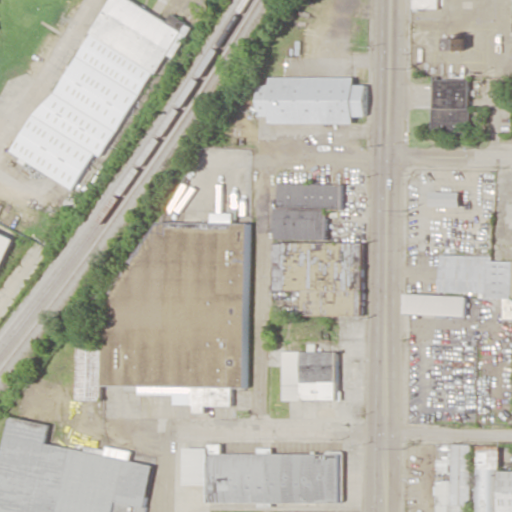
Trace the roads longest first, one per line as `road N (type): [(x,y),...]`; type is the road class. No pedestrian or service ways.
road 1 (tertiary): [(389,0),(381,511)]
road 2 (residential): [(511,158),(278,155)]
road 3 (residential): [(384,435),(180,431)]
road 4 (residential): [(511,437),(384,435)]
